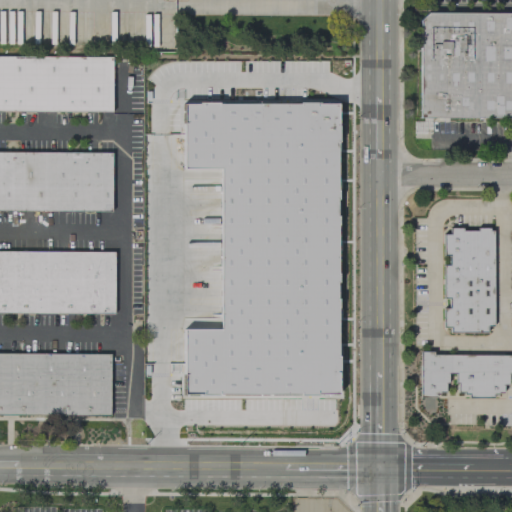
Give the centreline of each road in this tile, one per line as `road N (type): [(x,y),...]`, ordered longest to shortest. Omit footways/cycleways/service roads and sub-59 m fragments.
road 1 (tertiary): [(378,0),(377,511)]
road 2 (secondary): [(17,470),(283,467)]
road 3 (residential): [(378,173),(511,173)]
